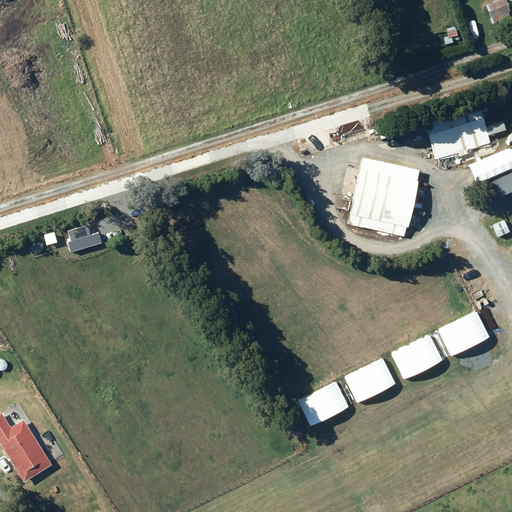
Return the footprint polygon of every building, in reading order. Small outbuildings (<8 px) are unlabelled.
[(492,0),(483,4),(488,16),(487,16),(489,22),(502,16),(500,12),(506,10),(502,0),(492,0)] [(443,28),(445,36),(453,33),(451,26),(443,28)] [(476,100),(422,118),(436,160),(489,142),(476,100)] [(377,126),(374,129),(384,142),(392,135),(388,130),(383,134),(377,126)] [(353,130),(331,138),(333,146),(356,138),(353,130)] [(427,140),(424,132),(404,138),(406,146),(427,140)] [(326,149),(323,142),(304,148),(307,156),(326,149)] [(476,183),(511,168),(511,151),(510,147),(468,164),(476,183)] [(362,158),(347,226),(405,239),(420,170),(362,158)] [(484,205),(511,192),(511,172),(488,184),(490,188),(479,194),(484,205)] [(499,237),(510,231),(504,220),(493,225),(499,237)] [(70,252),(101,243),(98,233),(90,235),(87,225),(68,231),(71,241),(67,242),(70,252)] [(57,242),(54,232),(43,235),(46,245),(57,242)] [(489,337),(476,311),(439,330),(451,355),(489,337)] [(442,361),(430,335),(392,354),(405,379),(442,361)] [(395,384),(382,358),(345,377),(357,403),(395,384)] [(349,407),(336,381),(298,400),(311,425),(349,407)] [(0,443),(24,482),(51,465),(24,420),(11,428),(1,412),(0,412),(0,443)]
